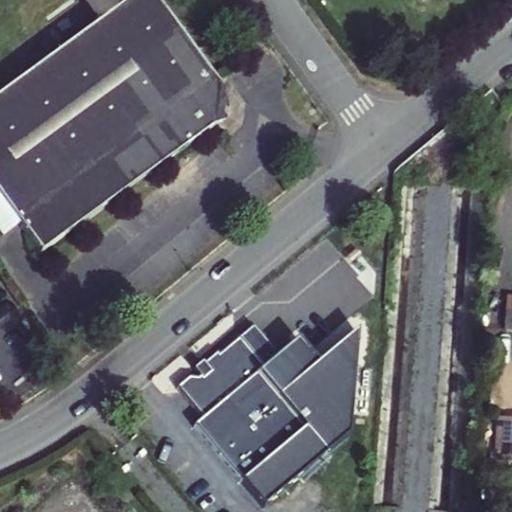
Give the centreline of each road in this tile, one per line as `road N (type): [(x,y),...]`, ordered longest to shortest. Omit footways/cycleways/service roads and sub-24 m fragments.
road 1 (secondary): [(0,449),(54,418),(382,147)]
road 2 (residential): [(382,147),(276,0)]
road 3 (secondary): [(382,147),(511,45)]
